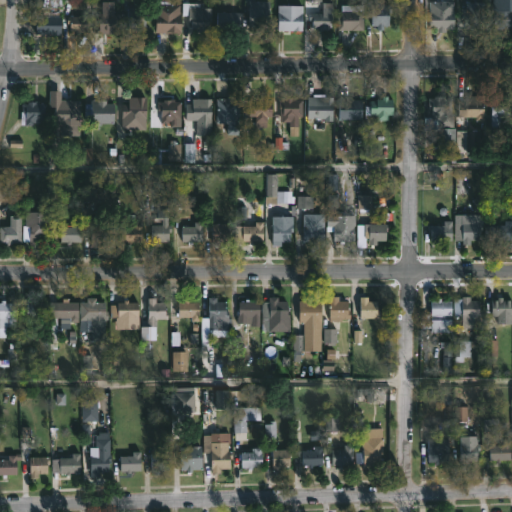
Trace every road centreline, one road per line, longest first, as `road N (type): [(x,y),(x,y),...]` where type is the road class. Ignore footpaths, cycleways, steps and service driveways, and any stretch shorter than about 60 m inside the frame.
road 1 (residential): [(511,491),(0,506)]
road 2 (residential): [(412,0),(406,511)]
road 3 (residential): [(511,63),(0,67)]
road 4 (residential): [(511,273),(0,273)]
